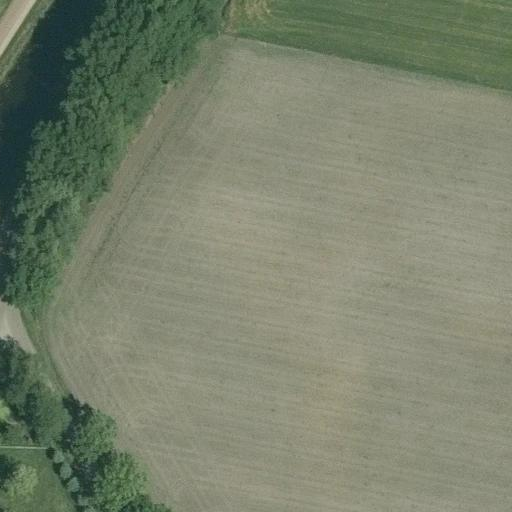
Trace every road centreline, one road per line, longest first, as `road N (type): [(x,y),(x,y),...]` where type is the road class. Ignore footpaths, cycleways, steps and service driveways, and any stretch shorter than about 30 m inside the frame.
road 1 (unclassified): [(5,320),(7,236),(17,201),(143,0)]
road 2 (unclassified): [(116,511),(5,320)]
